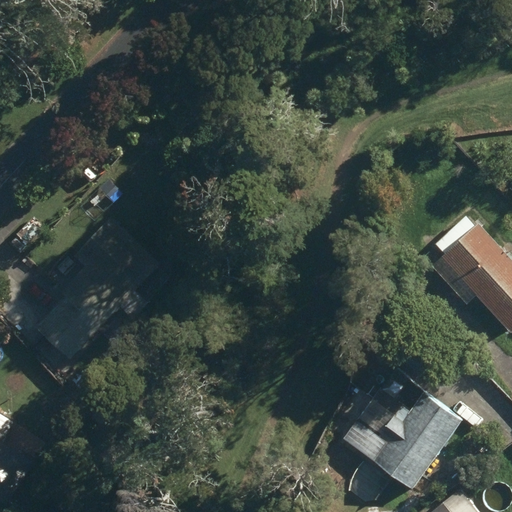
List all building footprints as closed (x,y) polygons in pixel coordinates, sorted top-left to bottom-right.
[(35,327),(70,360),(119,305),(131,316),(146,300),(133,290),(160,261),(110,215),(74,255),(86,266),(62,291),(65,294),(35,327)] [(478,292),(511,330),(511,329),(511,259),(477,222),(474,224),(466,215),(434,244),(458,271),(447,280),(467,303),(478,292)] [(379,462),(412,487),(463,419),(425,391),(410,410),(396,400),(405,387),(390,375),(359,416),(394,443),(379,462)] [(60,377),(41,392),(61,417),(80,402),(60,377)] [(0,499),(5,503),(33,461),(1,441),(15,420),(0,410),(0,499)] [(15,440),(19,445),(26,443),(27,436),(22,431),(16,433),(15,440)] [(432,511),(478,511),(461,490),(432,511)]
